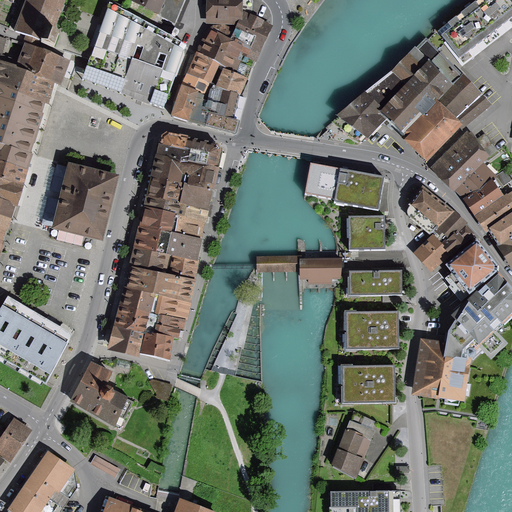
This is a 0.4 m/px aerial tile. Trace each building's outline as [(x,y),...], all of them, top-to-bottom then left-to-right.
[(23,0),(14,27),(43,38),(41,43),(54,47),(58,35),(54,33),(65,0),(23,0)] [(97,81),(123,5),(112,0),(108,0),(83,76),(97,81)] [(135,0),(159,10),(163,0),(135,0)] [(184,0),(163,0),(159,10),(157,14),(175,22),(184,0)] [(243,9),(242,0),(206,0),(206,21),(237,21),(239,17),(243,18),(243,9)] [(461,65),(511,25),(511,0),(472,0),(437,28),(438,30),(446,40),(443,42),(461,65)] [(110,85),(134,12),(123,5),(97,81),(110,85)] [(235,27),(226,47),(254,58),(257,59),(272,22),(264,19),(264,17),(243,9),(243,18),(239,17),(237,21),(235,27)] [(139,47),(150,20),(134,12),(110,85),(122,89),(132,60),(139,47)] [(150,50),(161,26),(150,20),(139,47),(132,60),(122,89),(134,93),(150,50)] [(226,47),(235,27),(225,23),(211,24),(205,38),(226,47)] [(179,27),(174,24),(170,30),(155,65),(162,68),(151,99),(164,103),(185,38),(176,33),(179,27)] [(155,65),(170,30),(161,26),(150,50),(134,93),(151,99),(162,68),(155,65)] [(195,50),(219,63),(226,47),(205,38),(200,36),(195,50)] [(392,67),(364,88),(380,103),(379,105),(388,112),(405,128),(431,99),(459,69),(427,40),(425,37),(417,45),(415,42),(392,67)] [(25,39),(17,58),(2,54),(1,56),(0,55),(0,87),(49,101),(60,80),(65,70),(70,58),(25,39)] [(226,47),(219,63),(232,71),(247,76),(254,58),(226,47)] [(210,80),(212,81),(219,63),(195,50),(187,70),(210,80)] [(232,71),(219,63),(212,81),(229,88),(239,91),(240,92),(247,76),(232,71)] [(462,127),(493,100),(459,69),(431,99),(458,124),(462,127)] [(199,89),(198,90),(204,92),(210,80),(187,70),(183,80),(181,79),(180,82),(199,89)] [(212,81),(210,80),(204,92),(198,90),(194,103),(206,106),(209,109),(240,117),(246,97),(237,95),(239,91),(229,88),(212,81)] [(171,110),(190,115),(194,103),(198,90),(199,89),(180,82),(171,110)] [(0,155),(30,164),(42,125),(49,101),(0,87),(0,155)] [(364,88),(336,109),(340,112),(366,136),(388,112),(379,105),(380,103),(364,88)] [(431,99),(405,128),(406,129),(401,134),(427,157),(458,124),(431,99)] [(190,115),(206,120),(209,109),(206,106),(194,103),(190,115)] [(240,117),(209,109),(206,120),(236,129),(240,117)] [(185,151),(188,132),(188,131),(167,127),(161,131),(159,138),(157,145),(185,151)] [(430,164),(453,189),(454,188),(483,161),(497,148),(483,133),(479,137),(471,129),(469,131),(467,129),(430,164)] [(219,162),(216,162),(220,144),(216,139),(188,132),(185,151),(190,152),(187,162),(218,169),(219,162)] [(190,152),(185,151),(157,145),(156,150),(155,150),(153,156),(187,162),(190,152)] [(0,176),(24,183),(30,164),(0,155),(0,176)] [(187,162),(153,156),(150,172),(152,173),(151,178),(184,185),(212,191),(213,186),(214,186),(218,169),(187,162)] [(81,243),(84,233),(103,237),(118,173),(58,160),(51,188),(59,190),(58,196),(50,194),(43,224),(58,227),(56,237),(81,243)] [(493,176),(496,173),(483,161),(454,188),(463,196),(492,175),(493,176)] [(304,195),(333,200),(333,202),(377,209),(383,176),(339,168),(338,169),(309,164),(304,195)] [(504,185),(511,180),(504,169),(497,174),(504,185)] [(463,196),(474,212),(504,192),(493,176),(492,175),(463,196)] [(24,183),(0,176),(0,199),(15,204),(17,204),(24,183)] [(179,205),(184,185),(151,178),(148,192),(145,191),(144,197),(179,205)] [(408,201),(409,202),(407,205),(407,206),(407,208),(407,209),(408,211),(412,214),(409,218),(429,233),(455,209),(422,183),(408,201)] [(212,191),(184,185),(179,205),(181,205),(207,212),(212,191)] [(511,188),(508,191),(507,190),(504,192),(474,212),(486,230),(489,228),(511,211),(511,188)] [(142,207),(178,216),(181,205),(179,205),(144,197),(142,207)] [(0,214),(11,218),(15,204),(0,199),(0,214)] [(207,212),(181,205),(178,216),(204,222),(205,219),(206,219),(207,212)] [(174,235),(178,216),(142,207),(137,226),(174,235)] [(468,220),(456,208),(455,209),(429,233),(429,234),(441,246),(449,238),(450,240),(466,223),(468,220)] [(511,211),(489,228),(499,243),(511,234),(511,211)] [(11,218),(0,214),(0,227),(7,230),(11,218)] [(204,222),(178,216),(174,235),(200,240),(204,222)] [(384,217),(348,218),(348,251),(384,251),(384,217)] [(473,231),(466,223),(450,240),(449,238),(441,246),(449,254),(473,231)] [(133,248),(167,254),(172,234),(137,226),(133,248)] [(174,235),(172,234),(167,254),(173,256),(199,261),(200,258),(196,257),(200,240),(174,235)] [(441,246),(429,234),(412,250),(432,271),(449,254),(441,246)] [(498,259),(475,234),(445,261),(452,269),(444,276),(450,282),(448,284),(460,299),(495,265),(498,259)] [(511,234),(499,243),(498,243),(511,267),(511,234)] [(170,275),(173,256),(167,254),(133,248),(130,261),(131,261),(130,267),(170,275)] [(298,270),(300,270),(299,256),(302,256),(302,255),(302,254),(297,254),(256,255),(256,264),(256,266),(256,268),(256,271),(263,271),(272,271),(275,270),(285,270),(288,270),(298,270)] [(332,281),(332,276),(341,275),(343,255),(302,256),(299,256),(300,270),(300,276),(308,276),(308,282),(332,281)] [(199,261),(173,256),(170,275),(195,281),(199,261)] [(405,266),(349,267),(349,273),(347,273),(348,297),(405,296),(405,266)] [(159,295),(165,297),(170,275),(130,267),(126,284),(122,283),(121,287),(159,295)] [(455,314),(448,325),(446,338),(438,394),(465,398),(471,356),(480,366),(506,342),(493,328),(511,310),(511,284),(500,272),(452,311),(455,314)] [(195,281),(170,275),(165,297),(190,302),(195,281)] [(155,315),(159,295),(121,287),(117,306),(155,315)] [(0,360),(2,361),(32,306),(7,292),(0,304),(0,360)] [(165,297),(159,295),(155,315),(158,316),(177,320),(176,326),(180,326),(184,327),(189,309),(190,302),(165,297)] [(2,361),(17,369),(47,314),(32,306),(2,361)] [(145,334),(154,335),(158,316),(155,315),(117,306),(112,326),(144,333),(145,334)] [(398,308),(360,309),(360,307),(345,307),(346,351),(400,350),(398,308)] [(17,369),(30,376),(60,321),(47,314),(17,369)] [(177,320),(158,316),(154,335),(173,338),(174,334),(178,335),(180,326),(176,326),(177,320)] [(45,380),(73,328),(60,321),(30,376),(41,382),(43,379),(45,380)] [(138,353),(139,349),(144,333),(112,326),(108,346),(138,353)] [(169,356),(173,338),(145,334),(144,333),(139,349),(169,356)] [(411,393),(437,396),(438,394),(446,338),(420,335),(411,393)] [(70,398),(112,418),(110,423),(119,427),(133,397),(127,394),(128,393),(114,386),(112,381),(107,379),(112,367),(93,358),(90,357),(70,398)] [(394,362),(356,363),(356,360),(340,361),(341,405),(395,403),(394,362)] [(172,384),(152,379),(148,381),(156,393),(155,396),(168,399),(172,384)] [(345,426),(338,446),(337,446),(331,462),(356,476),(362,458),(363,458),(375,428),(372,427),(375,419),(353,411),(350,419),(349,418),(346,427),(345,426)] [(0,453),(5,457),(9,460),(32,429),(14,415),(0,434),(0,453)] [(48,447),(24,481),(63,508),(77,487),(74,465),(74,464),(48,447)] [(120,468),(95,454),(90,462),(115,476),(120,468)] [(59,511),(63,508),(24,481),(2,511),(59,511)] [(399,511),(399,488),(393,488),(393,487),(330,488),(330,503),(329,503),(328,511),(399,511)] [(221,511),(222,510),(180,494),(173,511),(157,511),(109,493),(101,511),(221,511)]
